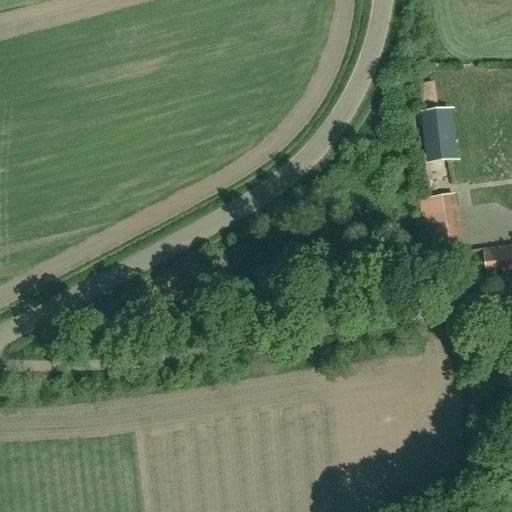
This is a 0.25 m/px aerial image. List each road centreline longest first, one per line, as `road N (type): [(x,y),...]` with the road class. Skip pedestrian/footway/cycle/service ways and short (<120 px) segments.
road 1 (unclassified): [(0,329),(247,198),(298,161),(354,93),(372,57),(382,0)]
road 2 (unclassified): [(0,364),(142,363),(511,300)]
